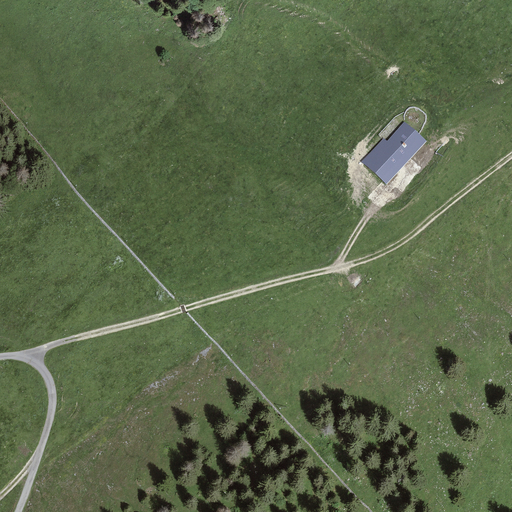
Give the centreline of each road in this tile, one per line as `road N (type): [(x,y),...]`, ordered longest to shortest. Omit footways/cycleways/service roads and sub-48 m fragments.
road 1 (track): [(511,157),(369,258),(59,342),(31,362)]
road 2 (track): [(0,359),(31,362),(53,397),(19,511)]
